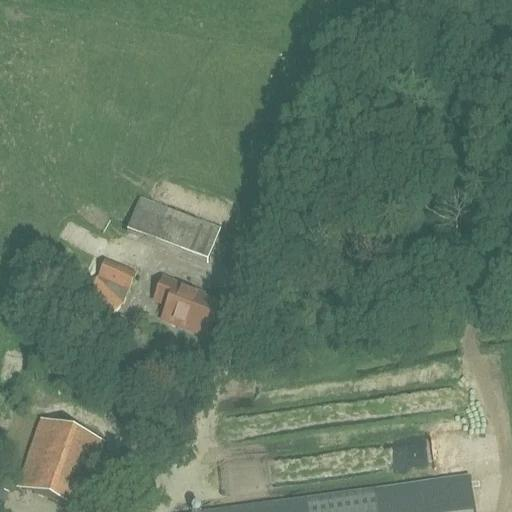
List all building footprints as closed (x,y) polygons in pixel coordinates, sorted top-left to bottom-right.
[(153,248),(206,268),(221,229),(168,209),(153,248)] [(129,291),(136,275),(105,261),(98,278),(76,301),(103,327),(123,306),(129,291)] [(168,307),(163,321),(206,338),(218,306),(194,297),(195,294),(164,281),(155,302),(168,307)] [(105,444),(63,429),(40,421),(16,489),(81,511),(105,444)] [(380,511),(377,491),(307,501),(228,511),(380,511)]
